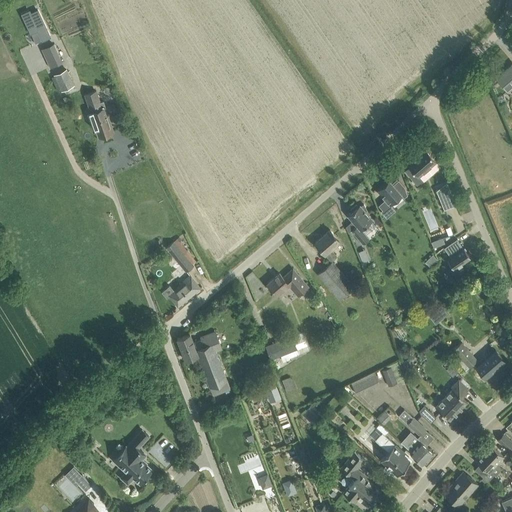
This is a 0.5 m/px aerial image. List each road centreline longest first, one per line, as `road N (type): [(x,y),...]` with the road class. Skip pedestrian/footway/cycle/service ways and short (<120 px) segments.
road 1 (unclassified): [(210,455),(168,331),(431,101)]
road 2 (track): [(0,479),(59,412),(165,336)]
road 3 (unclassified): [(511,299),(431,101)]
road 4 (unclassified): [(400,511),(511,397)]
road 5 (unclassified): [(431,101),(511,12)]
